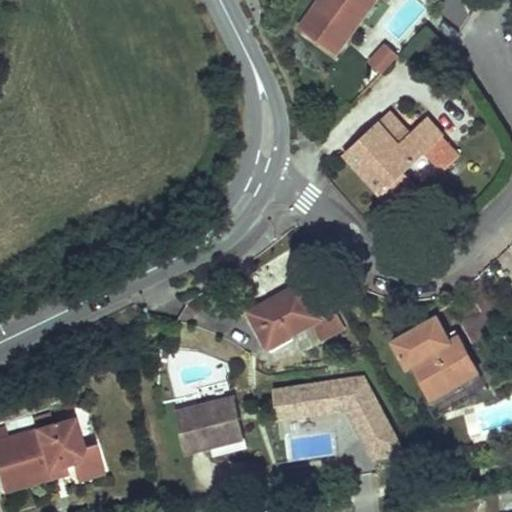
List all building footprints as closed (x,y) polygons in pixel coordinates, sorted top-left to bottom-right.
[(320,10),(305,31),(337,54),(361,21),(356,17),(368,0),(384,0),(390,4),(392,0),(318,0),(314,6),(320,10)] [(368,0),(356,17),(361,21),(376,0),(368,0)] [(314,6),(299,26),(305,31),(320,10),(314,6)] [(436,18),(426,32),(451,45),(458,34),(436,18)] [(386,45),(371,62),(382,73),(398,56),(386,45)] [(391,113),(381,122),(394,136),(404,127),(391,113)] [(381,122),(347,153),(397,207),(418,188),(405,173),(409,169),(415,176),(422,170),(415,163),(427,152),(444,137),(428,119),(411,134),(404,127),(394,136),(381,122)] [(444,137),(427,152),(441,167),(458,151),(444,137)] [(273,302),(252,313),(271,347),(315,322),(322,319),(321,317),(303,283),(272,300),(273,302)] [(269,295),(248,307),(252,313),(273,302),(272,300),(269,295)] [(322,319),(315,322),(325,341),(346,328),(336,309),(321,317),(322,319)] [(446,334),(436,318),(396,342),(411,366),(416,363),(429,388),(446,378),(451,386),(479,370),(461,337),(451,343),(446,334)] [(463,324),(446,334),(451,343),(461,337),(468,333),(463,324)] [(446,378),(429,388),(439,405),(485,379),(479,370),(451,386),(446,378)] [(364,375),(275,386),(280,415),(347,406),(378,458),(411,452),(364,375)] [(237,399),(178,413),(188,454),(247,440),(237,399)] [(95,438),(83,442),(74,412),(53,418),(65,457),(71,455),(77,476),(92,472),(103,469),(95,438)] [(53,418),(52,414),(34,420),(37,430),(9,438),(0,440),(0,486),(1,491),(32,482),(30,474),(66,463),(65,457),(53,418)] [(6,429),(0,430),(0,440),(9,438),(6,429)] [(30,474),(32,482),(68,472),(66,463),(30,474)]
